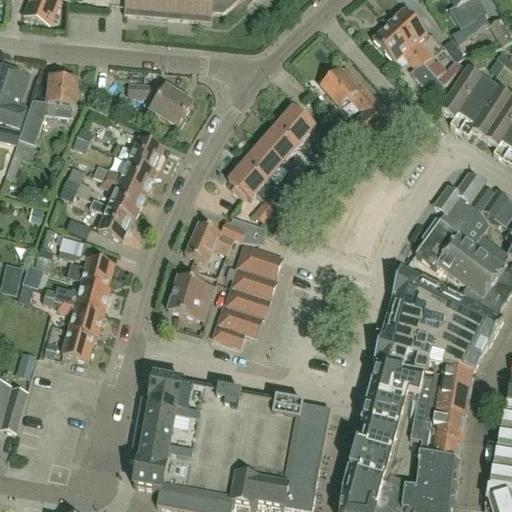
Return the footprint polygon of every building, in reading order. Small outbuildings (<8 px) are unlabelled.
[(50,32),(61,1),(69,4),(69,0),(32,0),(24,22),(50,32)] [(125,0),(124,21),(211,28),(212,18),(223,19),(241,4),(247,10),(259,0),(125,0)] [(448,0),(456,12),(450,15),(461,34),(487,18),(477,0),(448,0)] [(404,15),(388,30),(424,69),(431,62),(417,47),(426,39),(404,15)] [(272,18),(255,28),(268,50),(284,40),(272,18)] [(501,52),(511,45),(511,42),(501,23),(489,31),(501,52)] [(446,94),(424,69),(388,30),(372,44),(394,68),(403,60),(417,75),(412,79),(434,103),(446,94)] [(443,51),(456,68),(465,61),(452,44),(443,51)] [(501,58),(497,64),(504,70),(509,64),(501,58)] [(429,74),(439,85),(449,77),(439,66),(429,74)] [(0,126),(20,133),(27,112),(19,109),(30,79),(0,68),(0,126)] [(368,146),(391,124),(376,107),(365,95),(345,73),(340,77),(338,74),(321,90),(340,111),(350,103),(364,118),(352,128),(354,130),(347,136),(361,152),(368,146)] [(441,115),(454,124),(450,131),(459,137),(490,88),(468,74),(441,115)] [(19,146),(27,149),(34,151),(35,152),(45,121),(73,124),(78,85),(51,82),(48,108),(33,106),(19,146)] [(511,103),(490,88),(459,137),(468,143),(472,136),(485,144),(511,103)] [(176,133),(177,131),(180,132),(185,124),(182,122),(191,108),(178,100),(178,99),(165,91),(165,92),(129,89),(128,102),(150,104),(156,107),(150,116),(151,117),(150,120),(161,127),(162,125),(176,133)] [(493,159),(502,165),(511,150),(511,102),(511,103),(485,144),(497,152),(493,159)] [(292,112),(276,131),(298,151),(315,132),(310,128),(313,124),(301,115),(298,117),(292,112)] [(332,131),(330,133),(339,141),(345,135),(346,136),(352,131),(342,119),(330,130),(332,131)] [(18,148),(20,136),(0,131),(0,144),(4,145),(18,148)] [(276,131),(260,149),(283,168),(298,151),(276,131)] [(328,154),(339,142),(329,133),(318,146),(328,154)] [(81,134),(77,144),(90,150),(94,140),(81,134)] [(127,166),(154,178),(155,178),(152,176),(161,153),(137,143),(127,166)] [(86,160),(90,150),(77,144),(73,153),(86,160)] [(22,164),(27,149),(19,146),(6,183),(14,186),(22,164)] [(283,168),(260,149),(245,167),(267,186),(283,168)] [(511,150),(502,165),(511,171),(511,169),(511,150)] [(102,182),(144,201),(154,178),(127,166),(121,180),(104,173),(99,171),(93,183),(101,186),(102,182)] [(251,205),(267,186),(245,167),(228,185),(234,191),(232,195),(243,205),(246,201),(251,205)] [(296,191),(306,179),(297,170),(286,182),(296,191)] [(74,199),(87,204),(92,193),(81,188),(83,183),(71,177),(64,193),(75,198),(74,199)] [(448,222),(443,228),(462,241),(481,217),(481,218),(483,214),(493,221),(507,203),(497,196),(494,199),(483,191),(484,189),(469,178),(455,196),(448,191),(433,212),(448,222)] [(107,211),(134,224),(144,201),(102,182),(101,186),(99,191),(113,197),(107,211)] [(92,207),(87,204),(74,199),(75,198),(64,193),(60,202),(88,215),(92,207)] [(90,214),(104,220),(98,236),(121,245),(130,223),(134,224),(107,211),(94,205),(90,214)] [(274,215),(270,212),(265,207),(254,219),(264,227),(274,215)] [(481,307),(497,318),(510,299),(511,296),(511,277),(474,250),(489,230),(481,218),(481,217),(462,241),(443,228),(440,225),(439,226),(436,224),(425,238),(421,243),(425,246),(415,260),(434,274),(436,271),(483,304),(481,307)] [(199,228),(185,259),(207,269),(214,253),(228,259),(234,244),(241,247),(264,250),(267,234),(233,222),(230,228),(226,227),(221,237),(199,228)] [(46,235),(41,249),(50,253),(55,238),(46,235)] [(85,248),(63,242),(60,252),(59,256),(82,262),(85,248)] [(235,281),(225,311),(262,325),(264,325),(277,287),(275,286),(282,264),(244,251),(238,268),(231,269),(229,276),(235,281)] [(38,264),(52,268),(55,257),(41,253),(38,264)] [(81,287),(106,294),(109,295),(109,294),(106,293),(112,269),(88,263),(81,287)] [(49,278),(52,268),(38,264),(35,274),(49,278)] [(451,353),(478,367),(480,363),(482,364),(487,354),(503,326),(401,271),(398,282),(391,306),(396,307),(394,317),(393,321),(414,329),(451,353)] [(214,291),(179,281),(168,315),(204,325),(214,291)] [(102,319),(109,295),(106,294),(81,287),(78,297),(72,295),(71,297),(56,293),(55,297),(53,306),(59,307),(102,319)] [(55,297),(45,295),(42,308),(51,311),(53,306),(55,297)] [(68,335),(95,343),(102,319),(59,307),(56,315),(72,319),(68,335)] [(255,344),(262,325),(225,311),(224,311),(212,344),(240,353),(244,340),(255,344)] [(379,354),(374,371),(424,380),(441,384),(442,378),(443,379),(444,372),(473,377),(478,367),(451,353),(414,329),(393,321),(388,338),(383,337),(379,354)] [(95,343),(68,335),(61,360),(86,367),(92,343),(95,343)] [(54,365),(55,359),(56,360),(58,350),(49,347),(45,362),(54,365)] [(413,435),(424,380),(374,371),(374,372),(377,372),(371,395),(364,421),(362,426),(363,426),(413,440),(413,435)] [(466,422),(473,377),(444,372),(443,379),(442,378),(441,384),(435,417),(466,422)] [(403,511),(454,511),(459,468),(458,468),(426,462),(435,417),(441,384),(424,380),(413,435),(413,440),(404,510),(403,511)] [(157,510),(165,511),(232,511),(233,508),(250,511),(253,511),(255,508),(275,511),(312,511),(330,415),(303,410),(303,409),(276,403),(276,404),(241,398),(241,397),(232,395),(218,393),(218,394),(182,387),(182,386),(154,381),(150,405),(142,403),(130,465),(138,466),(134,490),(160,495),(157,510)] [(0,434),(1,434),(16,439),(16,436),(27,398),(0,391),(0,434)] [(426,462),(458,468),(466,422),(435,417),(426,462)] [(511,511),(511,417),(504,417),(503,417),(498,446),(494,466),(493,474),(491,486),(490,493),(488,506),(489,511),(511,511)] [(413,440),(363,426),(350,475),(349,474),(341,502),(342,502),(404,510),(413,440)] [(403,511),(404,510),(342,502),(341,511),(403,511)]
